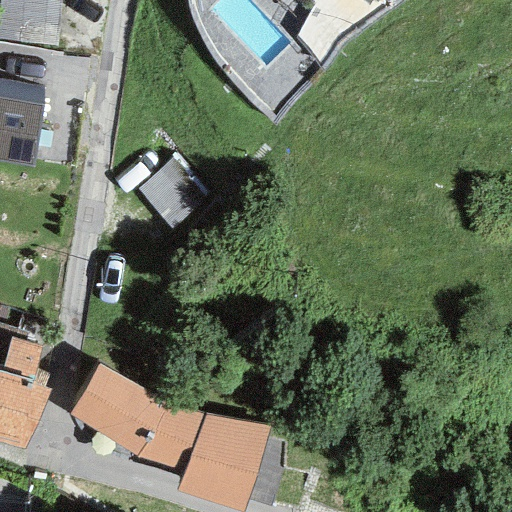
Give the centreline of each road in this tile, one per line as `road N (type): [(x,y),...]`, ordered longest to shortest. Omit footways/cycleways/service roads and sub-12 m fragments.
road 1 (residential): [(128,0),(49,465)]
road 2 (unknown): [(86,249),(178,238),(249,182),(336,60),(421,0)]
road 3 (residential): [(49,465),(218,511)]
